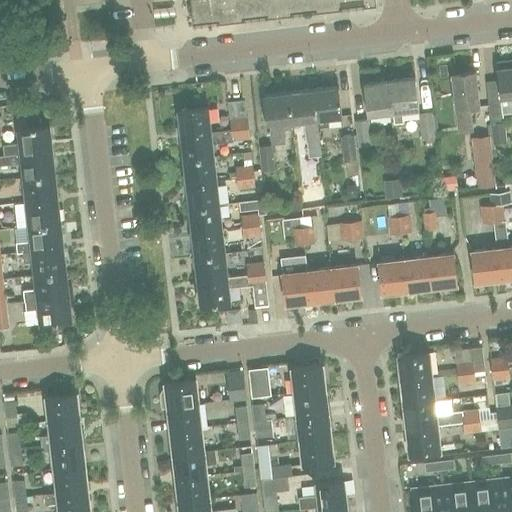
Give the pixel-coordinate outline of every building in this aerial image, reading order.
[(365,0),(190,0),(193,19),(365,0)] [(503,114),(511,112),(511,63),(511,60),(497,62),(498,68),(497,68),(501,104),(488,105),(490,119),(493,143),(505,142),(503,114)] [(457,127),(471,126),(469,108),(479,107),(475,71),(451,74),(457,127)] [(389,80),(393,111),(394,123),(403,122),(402,111),(419,109),(415,77),(389,80)] [(367,115),(393,111),(389,80),(364,84),(367,115)] [(312,89),(317,127),(327,126),(326,118),(342,116),(338,86),(312,89)] [(320,155),(317,127),(312,89),(288,92),(291,122),(302,121),(305,141),(306,141),(308,157),(320,155)] [(271,145),(272,145),(284,143),(283,130),(292,129),(291,122),(288,92),(262,95),(266,125),(267,129),(269,129),(271,144),(271,145)] [(179,136),(210,132),(207,107),(177,111),(179,136)] [(421,140),(436,137),(433,111),(418,113),(421,140)] [(247,128),(246,117),(228,119),(229,130),(247,128)] [(358,147),(372,145),(369,119),(354,120),(358,147)] [(3,156),(51,150),(48,125),(16,129),(18,144),(2,146),(3,156)] [(182,160),(213,156),(212,144),(233,141),(232,140),(248,138),(247,128),(229,130),(210,132),(179,136),(182,160)] [(358,175),(357,160),(354,135),(340,136),(343,161),(345,161),(347,176),(358,175)] [(471,137),(477,187),(495,185),(490,136),(471,137)] [(133,165),(131,137),(106,139),(108,167),(133,165)] [(272,145),(271,145),(271,144),(258,146),(261,171),(275,169),(272,145)] [(22,178),(54,175),(51,150),(3,156),(0,155),(0,166),(20,164),(22,178)] [(185,184),(216,181),(213,156),(182,160),(185,184)] [(236,178),(254,176),(253,164),(235,166),(236,178)] [(25,202),(57,199),(54,175),(22,178),(25,202)] [(254,176),(236,178),(238,189),(255,187),(254,176)] [(188,208),(219,205),(216,181),(185,184),(188,208)] [(502,204),(511,202),(510,190),(489,193),(490,204),(492,222),(493,222),(505,220),(502,204)] [(386,213),(412,209),(411,196),(384,200),(386,213)] [(424,230),(437,229),(435,217),(446,215),(445,205),(444,197),(434,198),(435,210),(422,211),(424,230)] [(28,227),(59,223),(57,199),(25,202),(28,227)] [(482,223),(492,222),(490,204),(480,206),(482,223)] [(191,232),(221,229),(219,205),(188,208),(191,232)] [(242,227),(242,226),(259,224),(258,213),(240,215),(242,227)] [(401,233),(413,232),(411,215),(400,216),(401,233)] [(390,234),(401,233),(400,216),(388,217),(390,234)] [(304,244),(302,227),(301,217),(282,219),(284,239),(292,238),(293,245),(304,244)] [(364,237),(362,220),(339,223),(341,240),(364,237)] [(496,249),(500,280),(511,278),(511,247),(508,248),(505,220),(493,222),(496,249)] [(17,252),(62,247),(59,223),(28,227),(30,241),(16,242),(17,252)] [(259,224),(242,226),(243,238),(261,236),(259,224)] [(302,227),(304,244),(315,243),(313,226),(312,226),(302,227)] [(193,257),(224,253),(221,229),(191,232),(193,257)] [(289,243),(275,245),(276,256),(291,254),(289,243)] [(34,275),(65,272),(62,247),(17,252),(18,263),(32,262),(34,275)] [(475,282),(500,280),(496,249),(472,252),(475,282)] [(227,278),(227,276),(224,253),(193,257),(196,281),(227,278)] [(428,256),(431,287),(456,285),(453,254),(428,256)] [(407,290),(431,287),(428,256),(404,259),(407,290)] [(407,290),(404,259),(379,262),(382,293),(407,290)] [(247,275),(265,273),(264,261),(246,263),(247,275)] [(361,296),(358,265),(331,268),(334,299),(361,296)] [(310,301),(334,299),(331,268),(306,270),(310,301)] [(285,304),(310,301),(306,270),(282,273),(285,304)] [(25,301),(68,296),(65,272),(34,275),(35,288),(23,290),(25,301)] [(227,278),(196,281),(199,306),(230,302),(228,288),(252,285),(255,305),(268,304),(265,273),(247,275),(227,276),(227,278)] [(68,296),(25,301),(26,311),(38,310),(40,325),(71,321),(68,296)] [(6,303),(0,303),(0,328),(9,327),(6,303)] [(457,373),(485,370),(482,346),(455,350),(456,362),(457,373)] [(428,352),(399,356),(401,380),(431,377),(428,352)] [(491,369),(509,367),(507,356),(490,358),(491,369)] [(294,393),(325,389),(322,365),(291,368),(294,393)] [(509,367),(491,369),(493,381),(510,379),(509,367)] [(485,370),(457,373),(459,385),(476,382),(475,381),(486,380),(485,370)] [(229,400),(246,398),(243,373),(227,375),(229,400)] [(434,401),(431,377),(401,380),(404,405),(434,401)] [(161,408),(167,407),(198,404),(195,379),(165,383),(166,393),(160,394),(161,408)] [(252,397),(268,395),(267,387),(251,389),(252,397)] [(297,416),(328,413),(325,389),(294,393),(297,416)] [(48,421),(79,418),(76,394),(46,397),(48,421)] [(463,421),(481,419),(480,409),(463,411),(463,410),(452,411),(451,399),(434,401),(404,405),(407,428),(437,424),(463,421)] [(17,413),(15,400),(3,401),(6,427),(27,425),(26,412),(17,413)] [(237,423),(249,421),(247,402),(234,403),(237,423)] [(254,421),(266,419),(264,403),(252,404),(254,421)] [(170,431),(201,428),(198,404),(167,407),(170,431)] [(511,404),(496,407),(498,418),(511,415),(511,404)] [(300,440),(330,437),(328,413),(297,416),(300,440)] [(511,415),(498,418),(499,428),(511,426),(511,415)] [(51,445),(81,442),(79,418),(48,421),(50,434),(41,435),(42,445),(51,444),(51,445)] [(266,419),(254,421),(256,438),(273,436),(271,419),(266,419)] [(481,419),(463,421),(465,433),(482,431),(481,419)] [(237,423),(238,440),(251,438),(249,421),(237,423)] [(440,451),(437,424),(407,428),(410,454),(440,451)] [(173,455),(203,451),(201,428),(170,431),(173,455)] [(8,450),(21,448),(19,432),(6,433),(8,450)] [(330,437),(300,440),(302,465),(333,461),(330,437)] [(54,469),(84,466),(81,442),(51,445),(54,469)] [(260,480),(287,477),(292,476),(290,463),(278,465),(276,443),(267,445),(256,447),(260,480)] [(21,448),(8,450),(11,466),(23,465),(21,448)] [(176,479),(206,475),(203,451),(173,455),(176,479)] [(511,460),(511,452),(496,453),(497,463),(511,461),(511,460)] [(242,471),(254,469),(252,453),(240,454),(241,465),(234,466),(235,472),(242,471)] [(483,464),(497,463),(496,453),(482,455),(483,464)] [(439,460),(440,470),(455,468),(454,458),(439,460)] [(426,471),(440,470),(439,460),(425,462),(426,471)] [(44,494),(87,489),(84,466),(54,469),(57,492),(44,494)] [(254,469),(242,471),(244,487),(256,486),(254,469)] [(179,503),(209,499),(206,475),(176,479),(179,503)] [(511,511),(511,476),(500,478),(503,511),(511,511)] [(287,477),(260,480),(263,511),(269,511),(276,511),(273,490),(288,489),(287,477)] [(503,511),(500,478),(471,482),(474,511),(503,511)] [(14,498),(26,496),(24,479),(12,481),(14,498)] [(317,508),(346,504),(344,480),(314,484),(315,493),(298,495),(300,510),(316,508),(317,508)] [(0,499),(10,498),(8,481),(0,482),(0,499)] [(442,485),(445,511),(474,511),(471,482),(442,485)] [(445,511),(442,485),(412,488),(415,511),(445,511)] [(58,511),(89,511),(87,489),(44,494),(45,504),(58,503),(58,511)] [(257,511),(255,492),(240,494),(242,511),(257,511)] [(27,511),(26,496),(14,498),(15,511),(27,511)] [(0,511),(11,511),(10,498),(0,499),(0,511)] [(210,511),(209,499),(179,503),(179,511),(236,511),(236,508),(210,511)]
